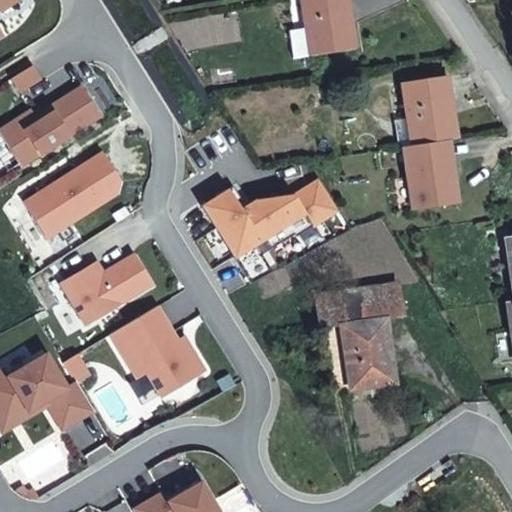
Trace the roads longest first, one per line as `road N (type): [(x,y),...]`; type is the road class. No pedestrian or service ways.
road 1 (residential): [(250,452),(256,399),(154,225),(164,176),(159,151),(70,14)]
road 2 (residential): [(46,511),(160,445),(200,437),(250,452)]
road 3 (residential): [(511,476),(467,434),(433,442),(334,511)]
